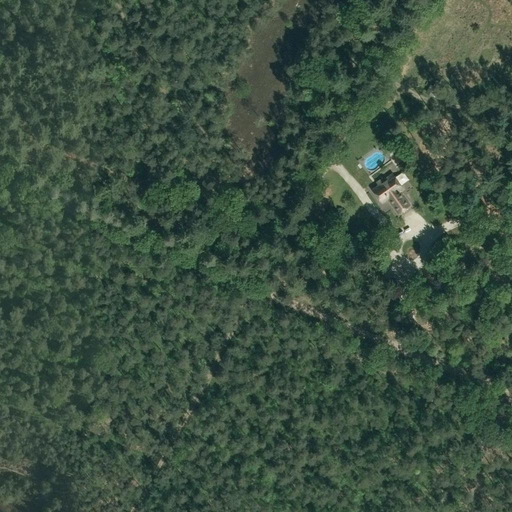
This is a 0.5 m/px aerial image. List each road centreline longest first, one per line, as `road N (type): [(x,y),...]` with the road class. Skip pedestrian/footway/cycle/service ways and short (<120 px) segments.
road 1 (track): [(511,390),(0,182)]
road 2 (track): [(133,511),(254,287)]
road 3 (track): [(0,413),(23,405),(160,460)]
road 4 (track): [(494,383),(425,511)]
